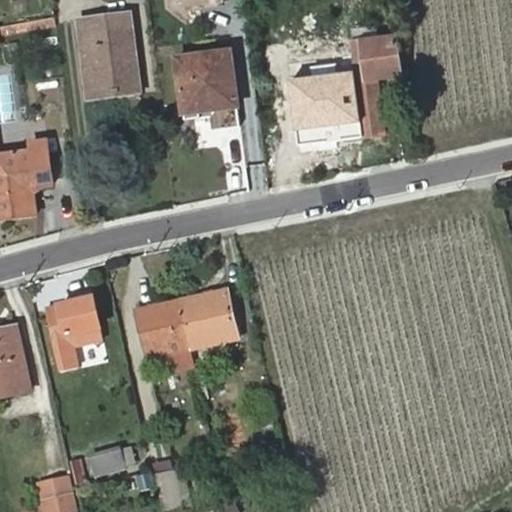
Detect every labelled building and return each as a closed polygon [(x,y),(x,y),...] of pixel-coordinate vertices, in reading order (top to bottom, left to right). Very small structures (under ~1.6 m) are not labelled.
[(87,98),(89,99),(141,91),(130,14),(77,21),(87,98)] [(350,44),(363,138),(384,136),(377,80),(401,76),(397,38),(377,40),(376,28),(354,31),(355,43),(350,44)] [(239,108),(232,52),(176,59),(185,116),(239,108)] [(31,151),(0,154),(0,219),(37,215),(34,189),(52,186),(47,142),(30,144),(31,151)] [(228,291),(185,301),(194,350),(239,341),(228,291)] [(46,308),(55,350),(103,340),(94,298),(46,308)] [(194,350),(185,301),(138,312),(149,360),(194,350)] [(17,327),(0,330),(0,397),(31,391),(17,327)] [(249,395),(257,430),(275,426),(266,391),(249,395)] [(91,456),(97,478),(127,469),(122,448),(91,456)] [(70,461),(76,486),(88,483),(82,459),(70,461)] [(157,476),(163,510),(182,507),(175,473),(157,476)]
